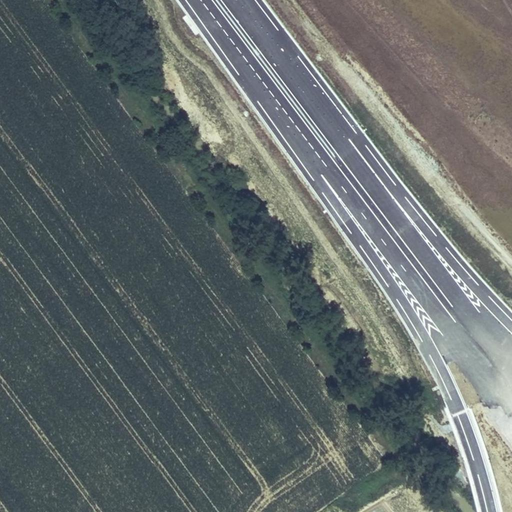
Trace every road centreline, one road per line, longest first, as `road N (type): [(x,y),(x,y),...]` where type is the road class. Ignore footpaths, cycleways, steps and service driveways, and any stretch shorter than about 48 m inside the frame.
road 1 (track): [(435,511),(57,0)]
road 2 (motorway): [(309,143),(319,177),(440,364),(493,511)]
road 3 (motorway): [(511,364),(293,76)]
road 4 (motorway): [(309,143),(511,411)]
road 5 (motorway): [(511,323),(293,76)]
road 6 (motorway): [(201,0),(309,143)]
